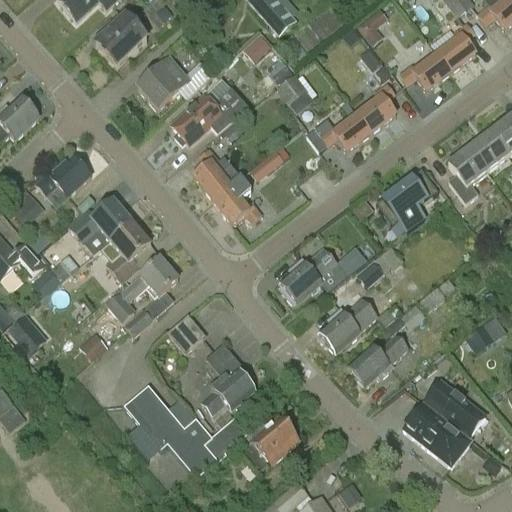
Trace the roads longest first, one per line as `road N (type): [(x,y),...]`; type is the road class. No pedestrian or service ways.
road 1 (residential): [(230,282),(511,69)]
road 2 (residential): [(455,511),(346,421),(230,282)]
road 3 (residential): [(230,282),(84,115)]
road 4 (residential): [(84,115),(0,23)]
